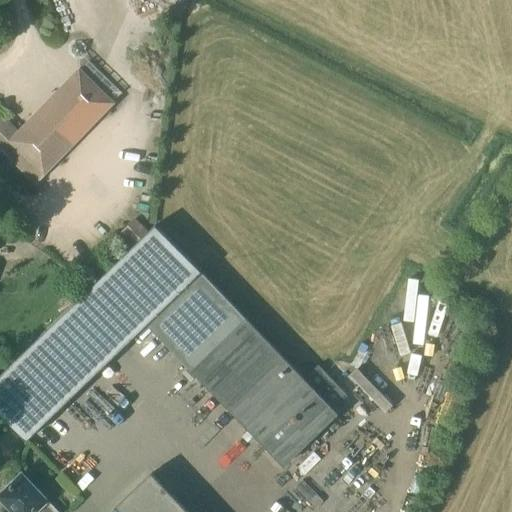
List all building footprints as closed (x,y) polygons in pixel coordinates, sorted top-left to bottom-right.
[(0,148),(35,183),(80,138),(44,104),(18,131),(0,113),(0,148)] [(115,238),(127,251),(148,230),(136,218),(115,238)] [(332,408),(346,394),(318,365),(304,379),(201,271),(202,270),(155,224),(0,374),(0,413),(26,441),(148,323),(165,342),(284,465),(337,414),(332,408)] [(363,442),(381,424),(366,410),(349,428),(363,442)] [(187,511),(151,473),(110,511),(187,511)] [(0,495),(15,511),(58,511),(46,500),(22,475),(0,495)]
